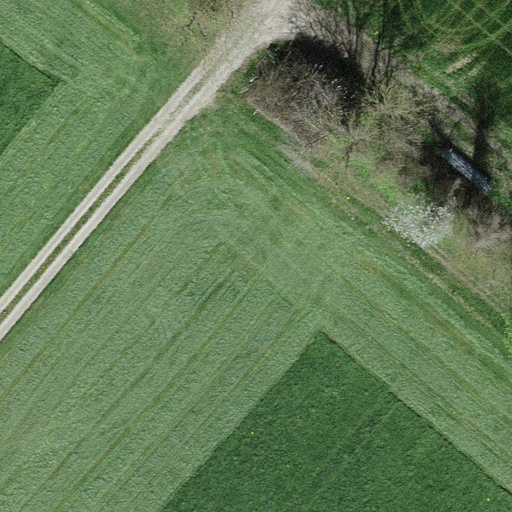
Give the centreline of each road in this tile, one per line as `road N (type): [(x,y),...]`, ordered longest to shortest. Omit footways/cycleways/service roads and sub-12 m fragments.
road 1 (track): [(281,0),(0,333)]
road 2 (track): [(511,173),(306,0)]
